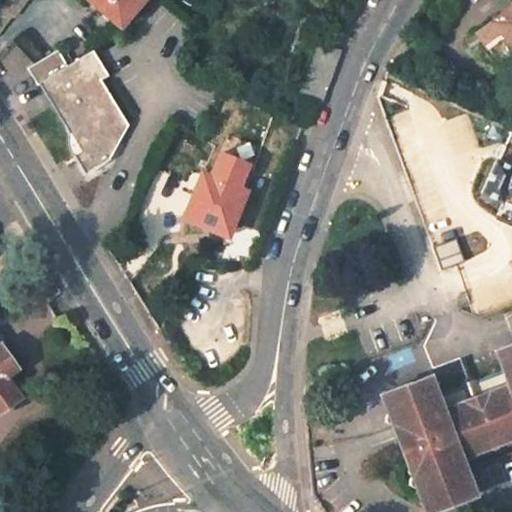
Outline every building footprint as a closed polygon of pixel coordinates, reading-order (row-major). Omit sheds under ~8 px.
[(0,36),(24,0),(4,0),(0,5),(0,36)] [(91,0),(122,25),(144,0),(91,0)] [(511,11),(480,36),(503,66),(511,59),(511,11)] [(320,103),(340,49),(332,46),(317,40),(296,93),(320,103)] [(79,151),(91,171),(110,159),(126,121),(100,77),(108,72),(93,48),(73,63),(62,47),(38,61),(28,67),(39,85),(43,83),(82,149),(79,151)] [(511,135),(484,197),(511,208),(511,135)] [(228,212),(235,215),(243,195),(201,177),(183,221),(217,235),(228,212)] [(108,243),(102,235),(93,239),(99,249),(108,243)] [(15,366),(0,346),(0,410),(17,398),(1,377),(15,366)] [(511,349),(505,352),(511,369),(431,400),(424,383),(414,386),(412,382),(388,391),(401,424),(392,429),(399,446),(406,444),(405,448),(406,450),(409,455),(411,456),(404,459),(410,476),(418,473),(424,489),(417,492),(423,508),(438,504),(440,509),(472,497),(460,465),(456,466),(452,456),(464,450),(466,455),(511,436),(511,349)]
